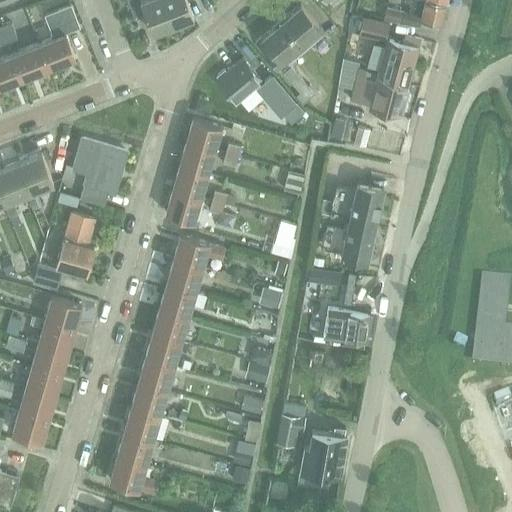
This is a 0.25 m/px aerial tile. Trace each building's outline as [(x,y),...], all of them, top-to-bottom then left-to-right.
[(153,32),(174,24),(164,0),(128,0),(135,18),(146,14),(153,32)] [(164,0),(174,24),(194,16),(188,0),(164,0)] [(441,21),(445,2),(435,0),(405,0),(411,2),(409,11),(421,14),(421,16),(441,21)] [(54,36),(39,42),(48,66),(75,56),(66,31),(80,26),(71,3),(45,14),(54,36)] [(286,15),(309,43),(313,40),(309,36),(320,27),(323,32),(324,31),(301,3),(286,15)] [(385,7),(383,17),(402,21),(419,25),(421,16),(421,14),(409,11),(405,11),(404,11),(385,7)] [(272,28),(295,55),(309,43),(286,15),(272,28)] [(358,17),(355,34),(385,39),(388,22),(358,17)] [(2,25),(8,41),(17,38),(11,21),(2,25)] [(0,44),(8,41),(2,25),(0,25),(0,44)] [(287,61),(295,55),(272,28),(257,40),(280,68),(288,61),(287,61)] [(383,56),(380,68),(387,70),(385,77),(409,83),(420,38),(404,34),(402,41),(389,38),(388,43),(386,42),(382,56),(383,56)] [(12,52),(22,77),(48,66),(39,42),(12,52)] [(0,57),(0,85),(22,77),(12,52),(0,57)] [(234,99),(260,77),(243,57),(217,78),(234,99)] [(343,57),(338,84),(353,88),(356,75),(360,61),(343,57)] [(307,85),(291,65),(283,72),(300,92),(296,95),(302,103),(316,91),(309,83),(307,85)] [(400,116),(409,83),(385,77),(387,70),(380,68),(378,74),(377,74),(375,80),(356,75),(353,88),(350,98),(369,103),(368,107),(400,116)] [(271,72),(255,86),(279,115),(282,112),(290,122),(304,111),(296,101),(271,72)] [(197,96),(194,107),(205,110),(208,100),(197,96)] [(193,116),(186,141),(213,148),(220,124),(193,116)] [(82,138),(74,167),(86,171),(83,182),(84,182),(80,197),(103,203),(107,190),(113,192),(117,179),(120,168),(125,150),(82,138)] [(186,141),(179,164),(206,172),(213,148),(186,141)] [(228,142),(225,152),(238,156),(241,146),(228,142)] [(27,192),(26,192),(32,208),(41,205),(34,188),(52,181),(52,180),(41,152),(15,162),(27,192)] [(235,166),(238,156),(225,152),(222,162),(235,166)] [(0,168),(0,197),(2,201),(3,201),(10,218),(18,214),(12,198),(26,192),(27,192),(15,162),(0,168)] [(179,164),(172,187),(199,195),(206,172),(179,164)] [(288,169),(288,170),(283,188),(300,193),(305,173),(304,173),(288,169)] [(357,182),(349,219),(376,225),(384,188),(357,182)] [(172,187),(165,212),(192,220),(199,195),(172,187)] [(215,189),(212,199),(224,203),(227,193),(215,189)] [(212,199),(208,209),(220,213),(224,203),(212,199)] [(63,238),(55,264),(86,273),(94,246),(86,244),(94,218),(72,212),(64,238),(63,238)] [(18,214),(10,218),(13,224),(21,221),(18,214)] [(368,261),(376,225),(349,219),(341,255),(368,261)] [(280,220),(273,242),(288,246),(295,224),(293,223),(280,220)] [(180,233),(173,258),(201,267),(205,254),(220,258),(224,246),(180,233)] [(9,256),(0,259),(0,261),(5,273),(14,269),(9,256)] [(314,256),(312,262),(322,264),(323,258),(314,256)] [(173,258),(166,283),(194,292),(201,267),(173,258)] [(279,260),(276,273),(285,275),(288,262),(279,260)] [(55,288),(61,269),(38,263),(32,282),(55,288)] [(341,272),(310,267),(308,279),(339,285),(341,272)] [(485,282),(476,359),(511,363),(511,332),(500,332),(505,284),(485,282)] [(166,283),(159,308),(187,316),(194,292),(166,283)] [(262,286),(262,287),(259,301),(279,306),(282,291),(262,286)] [(51,295),(44,319),(74,327),(80,304),(51,295)] [(365,342),(370,315),(328,307),(323,335),(365,342)] [(159,308),(152,332),(180,341),(187,316),(159,308)] [(44,319),(38,341),(67,350),(74,327),(44,319)] [(152,332),(144,357),(173,365),(180,341),(152,332)] [(38,341),(31,364),(61,372),(67,350),(38,341)] [(253,346),(250,359),(268,363),(271,351),(253,346)] [(144,357),(137,381),(166,390),(173,365),(144,357)] [(253,362),(249,379),(264,383),(269,366),(253,362)] [(31,364),(25,386),(54,395),(61,372),(31,364)] [(137,381),(130,406),(159,414),(166,390),(137,381)] [(25,386),(18,409),(48,417),(54,395),(25,386)] [(244,394),(241,407),(259,412),(263,399),(244,394)] [(130,406),(123,430),(152,439),(159,414),(130,406)] [(226,407),(224,416),(239,420),(241,412),(226,407)] [(41,441),(48,417),(18,409),(12,432),(26,436),(41,441)] [(281,413),(276,441),(293,444),(296,428),(302,429),(304,417),(281,413)] [(249,418),(246,430),(259,434),(261,421),(249,418)] [(300,468),(298,481),(327,485),(329,473),(340,475),(346,436),(343,436),(345,427),(332,425),(331,434),(312,431),(309,445),(304,444),(300,468)] [(123,430),(116,455),(144,463),(152,439),(123,430)] [(257,440),(259,434),(246,430),(245,438),(257,440)] [(237,450),(234,461),(250,465),(253,454),(237,450)] [(141,475),(144,463),(116,455),(109,479),(137,488),(137,487),(153,491),(156,480),(143,476),(141,475)] [(233,478),(233,479),(245,482),(247,483),(251,469),(249,469),(237,465),(233,478)] [(0,502),(8,505),(12,489),(16,476),(0,471),(0,502)] [(113,503),(110,511),(136,511),(137,511),(113,503)]
